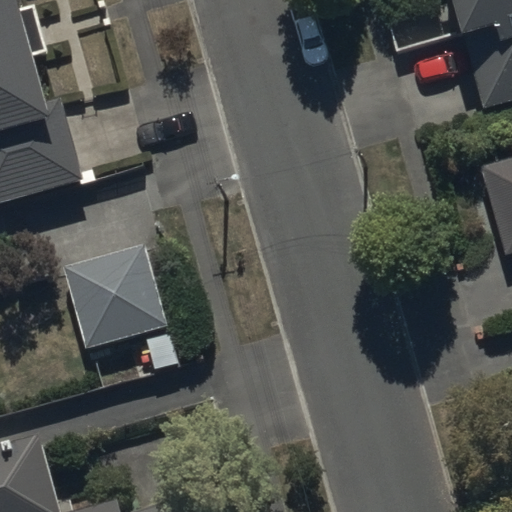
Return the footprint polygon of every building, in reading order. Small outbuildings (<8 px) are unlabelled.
[(0,0),(0,204),(80,181),(58,106),(46,110),(32,60),(49,55),(35,9),(19,13),(14,0),(0,0)] [(511,0),(453,0),(486,119),(511,111),(511,0)] [(511,167),(488,174),(511,263),(511,167)] [(171,332),(148,251),(67,274),(90,355),(171,332)] [(64,511),(46,446),(0,458),(0,511),(122,511),(122,509),(110,511),(64,511)]
